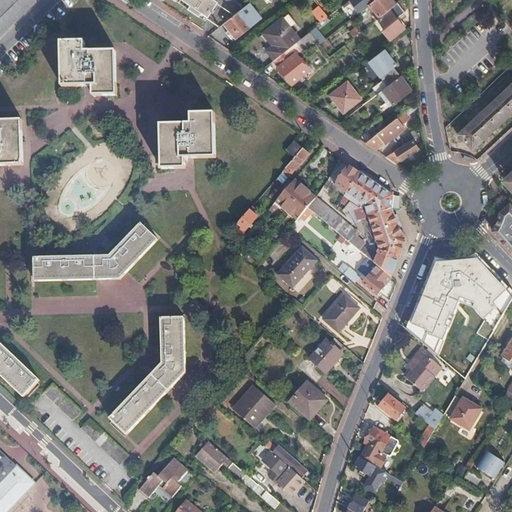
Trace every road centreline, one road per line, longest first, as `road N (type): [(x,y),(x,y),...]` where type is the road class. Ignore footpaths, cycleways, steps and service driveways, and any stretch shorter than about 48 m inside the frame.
road 1 (unclassified): [(133,0),(422,195)]
road 2 (residential): [(321,511),(434,227)]
road 3 (tertiary): [(420,0),(426,91),(445,175)]
road 4 (residential): [(111,511),(0,407)]
